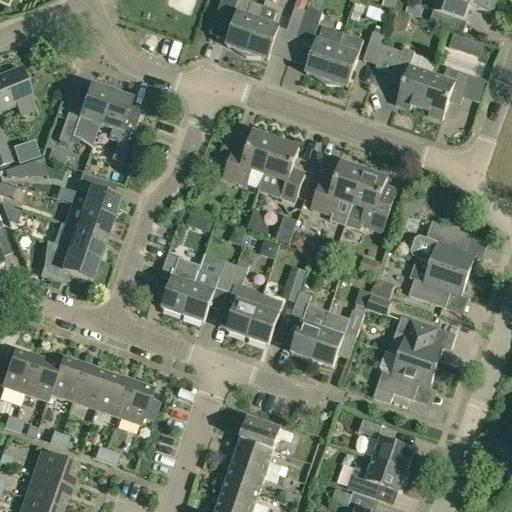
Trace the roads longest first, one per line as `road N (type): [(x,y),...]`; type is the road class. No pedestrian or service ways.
road 1 (residential): [(468,180),(244,92),(210,87)]
road 2 (residential): [(109,329),(153,204),(179,176),(210,87)]
road 3 (residential): [(441,511),(511,299)]
road 4 (residential): [(210,87),(128,65),(99,20),(78,5)]
road 5 (residential): [(174,511),(221,368)]
road 6 (residential): [(468,180),(511,67)]
